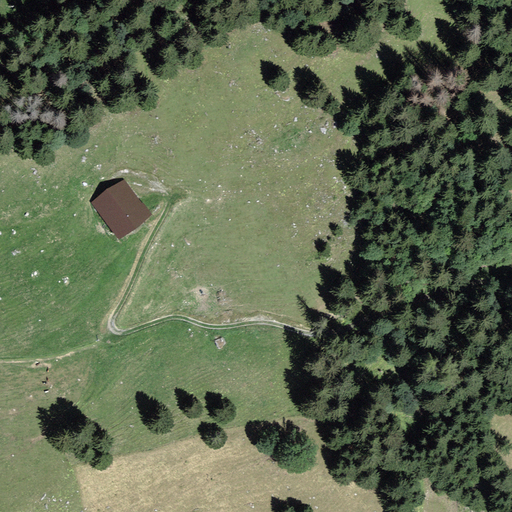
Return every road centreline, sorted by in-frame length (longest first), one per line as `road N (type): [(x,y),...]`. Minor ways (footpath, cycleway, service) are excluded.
road 1 (track): [(511,281),(469,283),(323,333),(176,316),(117,331)]
road 2 (track): [(169,204),(112,317),(117,331)]
